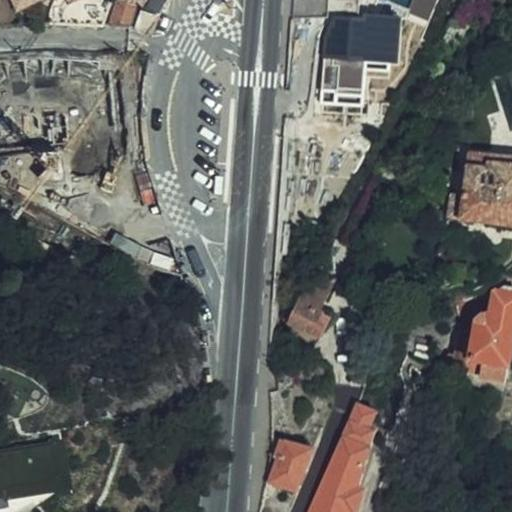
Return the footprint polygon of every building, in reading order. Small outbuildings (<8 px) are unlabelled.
[(47,22),(101,26),(108,0),(10,0),(15,10),(38,0),(53,0),(49,10),(47,22)] [(129,28),(139,3),(127,0),(117,0),(109,26),(129,28)] [(325,0),(325,5),(325,10),(341,19),(341,20),(359,21),(361,1),(355,0),(325,0)] [(140,29),(149,32),(155,14),(139,10),(133,28),(140,29)] [(359,21),(341,20),(341,19),(338,24),(334,21),(322,40),(328,50),(324,50),(322,66),(363,70),(363,68),(388,71),(389,60),(394,60),(396,49),(395,41),(390,41),(392,23),(364,20),(363,21),(359,21)] [(99,52),(99,59),(111,60),(111,53),(105,52),(99,52)] [(363,70),(322,66),(319,95),(334,96),(334,100),(359,102),(363,70)] [(334,96),(319,95),(318,107),(358,111),(359,102),(334,100),(334,96)] [(100,164),(97,128),(95,107),(64,110),(66,128),(48,129),(49,139),(56,139),(57,149),(40,151),(41,161),(58,160),(60,173),(24,176),(25,190),(36,197),(37,200),(50,198),(51,202),(88,197),(85,172),(101,170),(100,164)] [(141,160),(140,125),(97,128),(100,164),(141,160)] [(0,159),(6,165),(30,141),(18,129),(0,147),(0,159)] [(511,156),(471,153),(470,164),(469,164),(465,197),(452,195),(449,216),(462,219),(511,225),(511,156)] [(314,267),(291,322),(321,336),(331,312),(322,308),(335,277),(314,267)] [(511,293),(497,290),(495,291),(491,314),(485,314),(483,315),(481,316),(480,317),(480,318),(479,320),(478,321),(477,323),(476,325),(475,329),(469,328),(468,328),(459,335),(453,370),(482,375),(481,377),(506,381),(508,367),(511,367),(511,358),(511,293)] [(477,291),(454,302),(460,311),(481,297),(477,291)] [(449,304),(440,304),(441,313),(450,313),(449,304)] [(480,317),(481,316),(475,314),(471,321),(469,328),(475,329),(476,325),(477,323),(478,321),(479,320),(480,318),(480,317)] [(308,511),(352,511),(378,431),(372,429),(378,409),(357,402),(357,403),(308,511)] [(0,479),(4,479),(3,475),(2,475),(2,473),(58,464),(52,425),(0,433),(0,479)] [(315,449),(273,438),(268,482),(295,495),(315,449)] [(13,511),(10,499),(0,502),(0,511),(13,511)]
